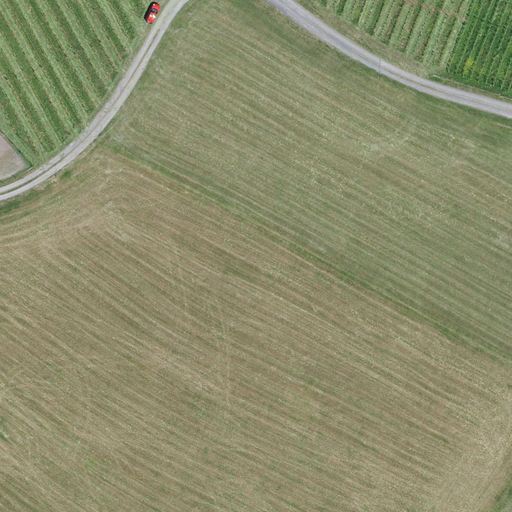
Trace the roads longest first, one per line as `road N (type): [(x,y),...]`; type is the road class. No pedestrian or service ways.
road 1 (track): [(179,0),(86,139),(33,183),(0,195)]
road 2 (track): [(511,115),(416,84),(275,0)]
